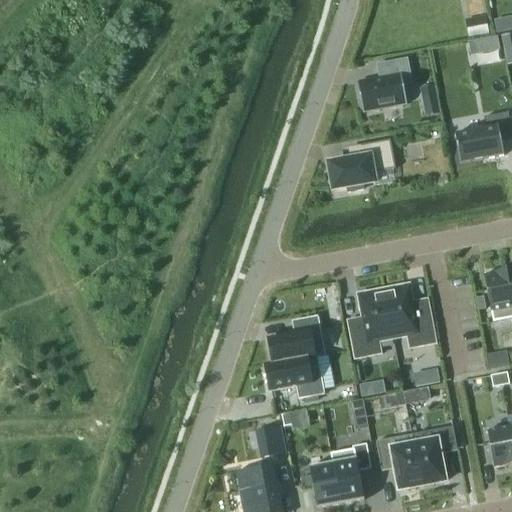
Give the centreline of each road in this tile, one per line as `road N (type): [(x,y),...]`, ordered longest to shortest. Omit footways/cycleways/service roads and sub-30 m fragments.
road 1 (residential): [(255,274),(348,0)]
road 2 (residential): [(511,227),(255,274)]
road 3 (residential): [(174,511),(255,274)]
